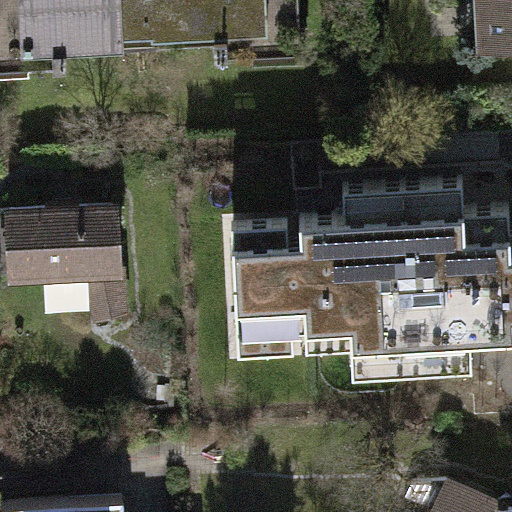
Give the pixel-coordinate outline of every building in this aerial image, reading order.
[(0,0),(0,41),(29,41),(30,62),(68,60),(67,39),(216,33),(217,50),(254,49),(254,28),(301,26),(300,0),(0,0)] [(511,0),(481,0),(483,39),(511,37),(511,0)] [(463,176),(342,182),(344,214),(301,217),(302,234),(288,234),(287,217),(232,220),(238,341),(293,338),(292,318),(303,318),(304,339),(351,337),(352,361),(472,354),(471,330),(511,328),(511,223),(508,224),(507,204),(465,206),(463,176)] [(115,202),(0,206),(0,271),(117,267),(115,202)] [(408,497),(437,511),(504,511),(504,503),(450,478),(412,479),(408,497)] [(124,511),(123,496),(3,497),(3,511),(124,511)]
